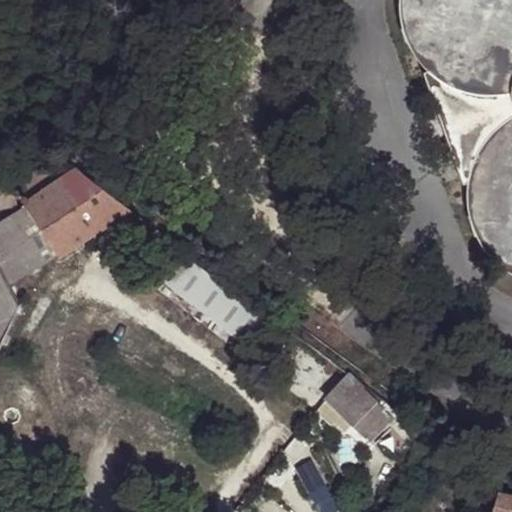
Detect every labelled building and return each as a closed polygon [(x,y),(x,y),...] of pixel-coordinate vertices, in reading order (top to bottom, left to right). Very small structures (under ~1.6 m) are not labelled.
[(481,101),(506,100),(511,98),(511,0),(400,0),(400,2),(400,19),(400,21),(404,39),(405,41),(414,59),(415,61),(427,76),(443,88),(463,96),(481,101)] [(511,125),(506,100),(481,101),(463,96),(443,88),(427,76),(422,79),(463,188),(470,186),(477,168),(486,149),(497,137),(511,125)] [(511,124),(511,125),(497,137),(486,149),(477,168),(470,186),(470,194),(471,207),(476,229),(481,239),(482,240),(497,264),(498,265),(508,274),(511,276),(511,124)] [(73,166),(16,177),(28,203),(78,170),(73,166)] [(78,170),(28,203),(23,205),(60,255),(128,210),(78,170)] [(0,179),(0,204),(12,202),(8,178),(0,179)] [(23,205),(0,221),(0,269),(11,285),(60,255),(23,205)] [(267,320),(168,244),(149,270),(246,345),(267,320)] [(0,269),(0,346),(25,304),(11,285),(0,269)] [(340,376),(297,345),(279,369),(322,401),(340,376)] [(362,387),(347,376),(336,388),(327,399),(338,412),(367,443),(390,419),(359,390),(362,387)] [(511,511),(511,496),(497,493),(491,511),(511,511)]
